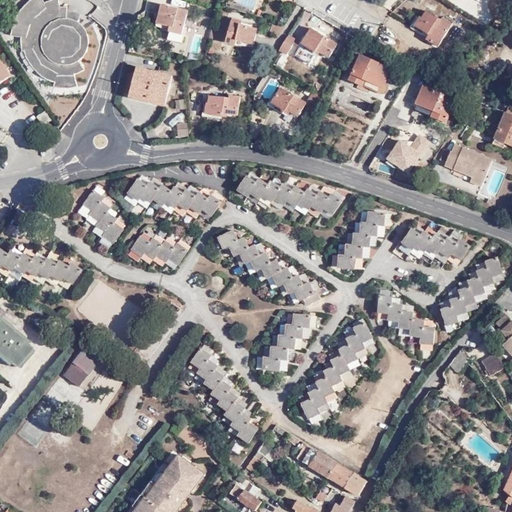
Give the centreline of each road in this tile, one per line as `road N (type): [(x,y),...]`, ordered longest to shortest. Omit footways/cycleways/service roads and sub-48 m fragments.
road 1 (residential): [(145,157),(225,150),(297,158),(511,233)]
road 2 (residential): [(511,289),(466,332),(355,511)]
